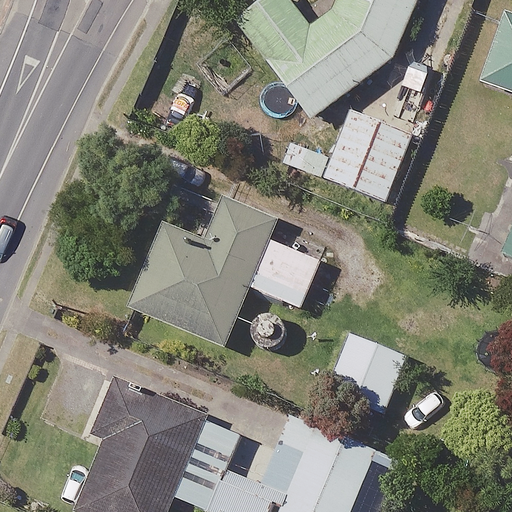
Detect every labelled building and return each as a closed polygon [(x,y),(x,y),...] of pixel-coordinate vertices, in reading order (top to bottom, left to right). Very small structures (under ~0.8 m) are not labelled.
[(348,0),(341,17),(320,32),(296,0),(281,0),(246,26),(321,127),(403,67),(432,0),(348,0)] [(511,25),(490,90),(511,97),(511,25)] [(421,140),(359,116),(332,184),(394,208),(421,140)] [(289,225),(233,202),(213,250),(171,233),(137,314),(235,355),(259,295),(279,246),(289,225)] [(329,266),(279,246),(259,295),(309,315),(329,266)] [(417,363),(358,339),(335,396),(394,420),(417,363)] [(181,511),(218,422),(125,384),(101,442),(114,447),(86,511),(181,511)] [(327,428),(290,511),(419,511),(436,476),(327,428)]
